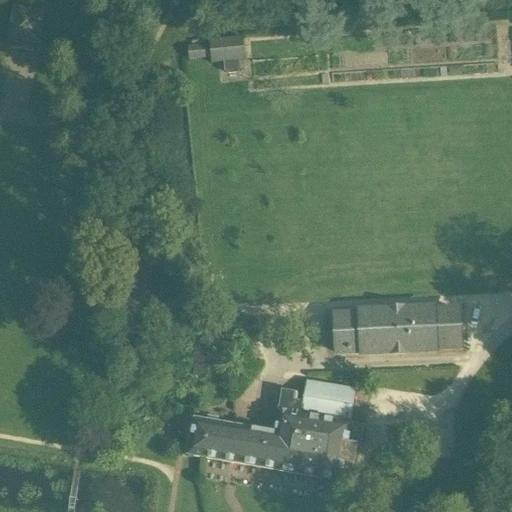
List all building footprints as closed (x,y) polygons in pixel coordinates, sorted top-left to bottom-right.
[(14,9),(10,37),(13,38),(12,48),(22,49),(33,51),(35,41),(38,41),(42,13),(14,9)] [(240,71),(239,63),(245,62),(244,45),(209,48),(211,65),(223,64),(224,73),(228,76),(237,75),(240,71)] [(206,47),(187,48),(188,60),(207,59),(206,47)] [(432,313),(432,311),(337,315),(337,328),(332,328),(333,341),(338,341),(339,354),(362,353),(362,354),(434,351),(434,349),(461,348),(459,312),(432,313)] [(349,423),(354,393),(306,385),(303,403),(293,401),(294,394),(281,391),(274,435),(193,421),(188,456),(333,481),(336,463),(353,466),(357,446),(361,447),(365,425),(349,423)]
